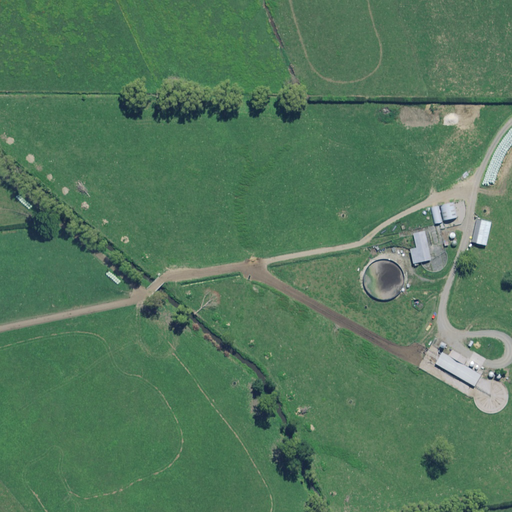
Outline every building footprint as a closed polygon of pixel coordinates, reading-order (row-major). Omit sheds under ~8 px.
[(457,218),(453,203),(440,206),(444,221),(457,218)] [(442,223),(438,207),(431,208),(435,225),(442,223)] [(492,223),(481,221),(476,244),(487,246),(492,223)] [(431,260),(425,232),(414,235),(417,249),(411,250),(414,264),(431,260)] [(454,351),(450,358),(442,354),(436,365),(475,387),(481,376),(464,366),(468,359),(454,351)]
